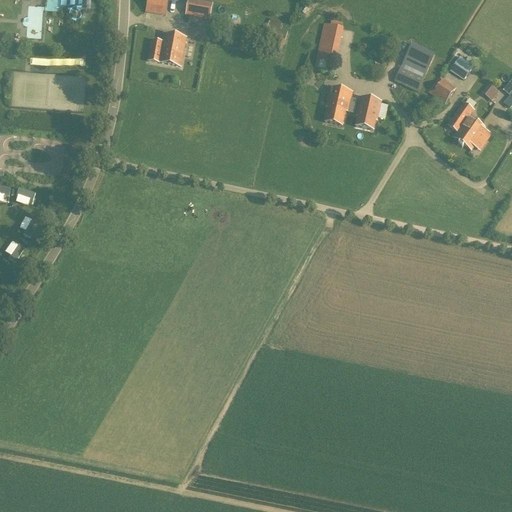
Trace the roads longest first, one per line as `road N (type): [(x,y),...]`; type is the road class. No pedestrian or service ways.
road 1 (unclassified): [(388,223),(100,159)]
road 2 (tertiary): [(0,340),(76,215),(100,159)]
road 3 (tertiary): [(100,159),(116,103),(125,0)]
road 4 (track): [(511,249),(388,223)]
